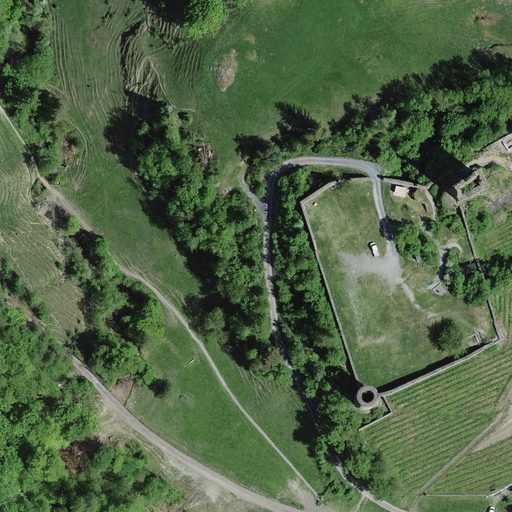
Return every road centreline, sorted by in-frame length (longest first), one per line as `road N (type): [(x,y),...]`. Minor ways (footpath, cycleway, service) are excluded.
road 1 (track): [(399,511),(350,480),(330,451),(280,345),(267,251),(276,170),(311,159),(368,165),(394,270)]
road 2 (track): [(289,511),(150,433),(0,296)]
road 3 (track): [(414,511),(423,491),(498,424),(511,393)]
